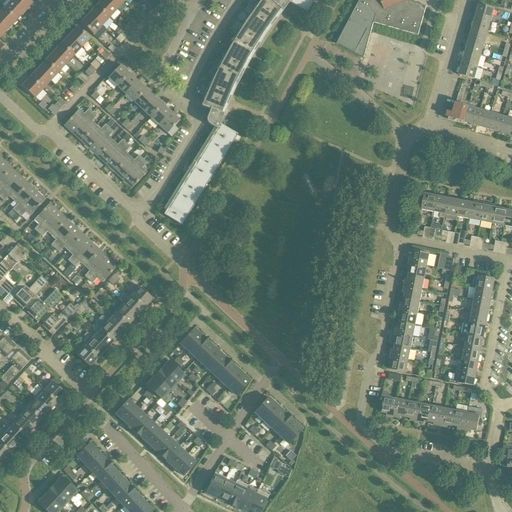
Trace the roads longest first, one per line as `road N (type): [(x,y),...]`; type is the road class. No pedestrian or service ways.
road 1 (residential): [(487,471),(387,450),(358,424),(400,243)]
road 2 (residential): [(91,394),(183,292),(183,263),(136,220),(138,213)]
road 3 (residential): [(49,130),(170,0)]
road 4 (residential): [(508,262),(483,388),(502,405)]
road 5 (residential): [(400,243),(389,228),(399,176),(409,139),(431,126)]
road 6 (residential): [(138,213),(198,128),(184,105)]
road 7 (residential): [(431,126),(466,0)]
road 8 (residential): [(91,394),(0,308)]
road 9 (residential): [(138,213),(49,130)]
road 10 (residential): [(184,105),(241,0)]
